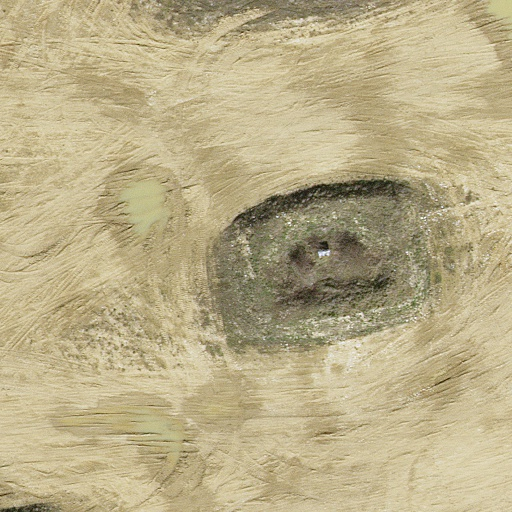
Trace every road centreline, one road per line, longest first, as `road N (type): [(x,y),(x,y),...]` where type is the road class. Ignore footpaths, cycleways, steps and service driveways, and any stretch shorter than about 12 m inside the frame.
road 1 (track): [(511,87),(311,129),(0,271)]
road 2 (track): [(511,413),(158,447),(0,444)]
road 3 (track): [(0,85),(311,129)]
road 4 (track): [(511,33),(311,129)]
